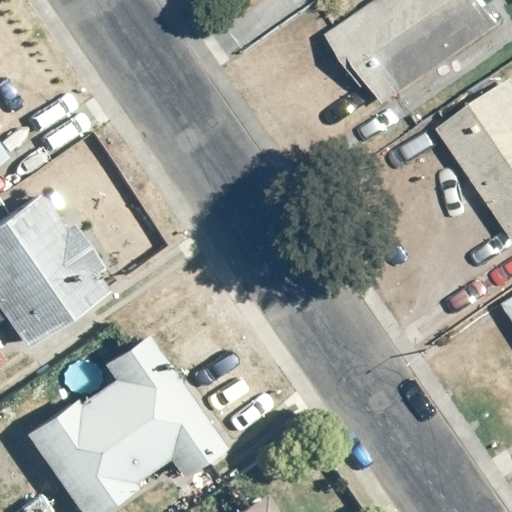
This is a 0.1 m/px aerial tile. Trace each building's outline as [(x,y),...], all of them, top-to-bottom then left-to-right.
[(382,106),(500,26),(482,0),(371,0),(323,34),(359,87),(365,82),(382,106)] [(511,85),(508,79),(434,129),(511,241),(511,85)] [(0,164),(11,157),(0,141),(0,164)] [(42,192),(0,221),(0,312),(26,349),(109,291),(98,275),(107,268),(76,223),(68,229),(42,192)] [(511,297),(500,305),(511,323),(511,297)] [(79,398),(27,435),(80,511),(107,511),(141,488),(137,483),(173,458),(187,479),(229,450),(150,337),(108,366),(118,381),(84,405),(79,398)] [(282,511),(269,492),(240,511),(282,511)]
